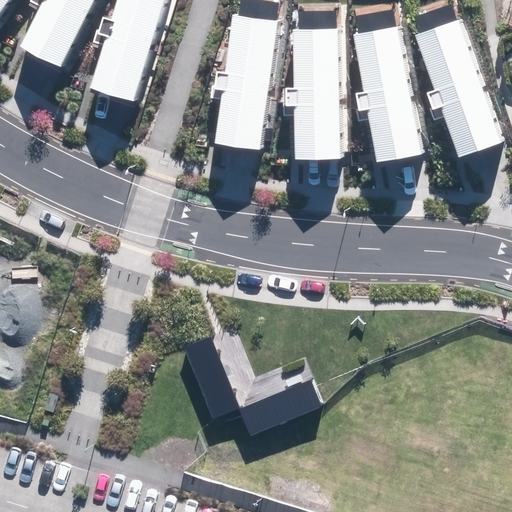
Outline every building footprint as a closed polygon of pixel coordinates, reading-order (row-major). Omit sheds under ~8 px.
[(0,0),(0,27),(0,28),(20,0),(0,0)] [(46,0),(24,42),(65,63),(98,0),(46,0)] [(119,0),(92,84),(144,101),(177,0),(119,0)] [(238,0),(221,135),(271,142),(289,0),(238,0)] [(463,149),(504,135),(457,0),(448,0),(415,11),(463,149)] [(301,151),(350,151),(348,4),(298,5),(301,151)] [(380,152),(426,144),(403,4),(357,12),(380,152)] [(213,337),(184,348),(212,418),(240,407),(213,337)] [(323,408),(311,380),(239,409),(250,437),(323,408)]
